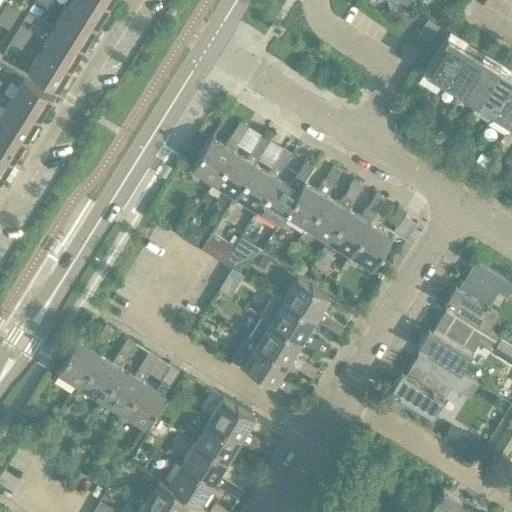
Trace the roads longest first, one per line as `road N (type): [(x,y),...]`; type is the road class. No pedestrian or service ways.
road 1 (tertiary): [(0,377),(204,50)]
road 2 (residential): [(314,431),(137,321),(183,247)]
road 3 (residential): [(0,217),(134,0)]
road 4 (residential): [(456,208),(336,395)]
road 5 (residential): [(511,497),(336,395)]
road 6 (residential): [(355,143),(389,76),(379,61),(321,27),(311,0)]
road 7 (residential): [(355,143),(204,50)]
road 8 (residential): [(456,208),(355,143)]
